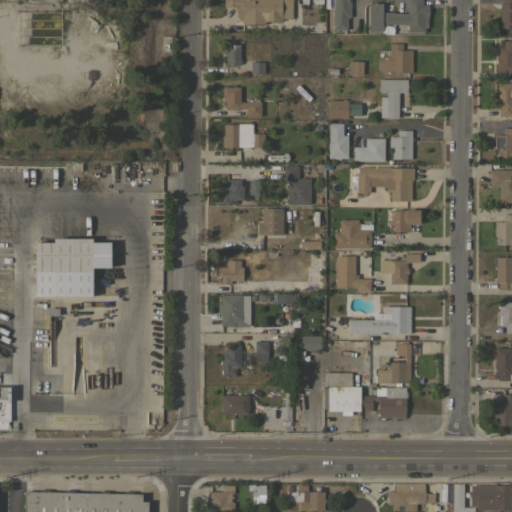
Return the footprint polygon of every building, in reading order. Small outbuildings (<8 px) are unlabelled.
[(281,20),(264,20),(264,23),(241,23),(241,21),(234,11),(234,6),(223,6),(223,0),(291,0),(291,18),(281,18),(281,20)] [(332,0),(349,0),(349,16),(346,16),(346,28),(332,28),(332,0)] [(368,2),(381,2),(381,11),(393,11),(393,12),(407,12),(407,0),(421,0),(421,4),(427,4),(427,27),(424,27),(424,31),(406,31),(406,23),(386,23),(386,26),(381,26),(381,30),(368,30),(368,2)] [(511,0),(511,28),(499,28),(499,2),(502,2),(502,0),(511,0)] [(511,71),(496,71),(496,58),(498,58),(498,47),(503,47),(503,40),(511,40),(511,71)] [(377,71),(377,56),(388,56),(388,42),(402,43),(402,49),(411,49),(411,72),(377,71)] [(239,43),(239,64),(225,64),(225,55),(222,55),(222,43),(239,43)] [(348,60),(362,60),(362,74),(347,74),(348,60)] [(263,72),(249,72),(249,61),(263,61),(263,72)] [(396,118),(378,118),(378,97),(384,97),(384,93),(377,93),(377,79),(405,80),(405,93),(396,92),(396,118)] [(511,104),(511,115),(498,115),(498,109),(496,109),(496,82),(510,82),(510,80),(511,80),(511,104)] [(239,86),(239,101),(260,101),(260,115),(245,115),(245,108),(225,107),(225,100),(222,99),(222,96),(221,96),(221,86),(239,86)] [(347,100),(347,102),(359,102),(359,116),(347,116),(347,117),(328,117),(328,100),(347,100)] [(328,122),(342,122),(342,134),(347,134),(346,157),(327,157),(328,122)] [(222,123),(251,123),(251,132),(269,133),(269,146),(250,146),(250,155),(238,155),(238,146),(221,146),(221,135),(222,135),(222,123)] [(511,158),(510,158),(510,157),(498,157),(498,158),(496,158),(496,149),(494,149),(494,134),(502,134),(502,127),(511,127),(511,158)] [(410,158),(391,158),(391,147),(388,147),(388,135),(397,135),(397,129),(410,129),(410,158)] [(352,160),(352,146),(364,146),(364,137),(383,137),(383,160),(352,160)] [(286,179),(282,179),(282,165),(297,165),(297,177),(309,177),(309,204),(286,203),(286,179)] [(382,185),(369,185),(369,192),(355,192),(356,176),(357,166),(412,167),(412,179),(410,178),(410,200),(389,200),(390,188),(386,188),(382,185)] [(511,169),(511,202),(498,202),(498,185),(489,185),(489,169),(511,169)] [(240,179),(240,185),(242,185),(242,199),(229,199),(229,203),(220,203),(220,194),(218,194),(218,186),(225,186),(225,179),(240,179)] [(257,194),(248,194),(248,180),(257,180),(257,194)] [(281,234),(256,234),(256,221),(260,221),(260,207),(281,207),(281,234)] [(389,221),(390,221),(389,209),(420,209),(420,222),(418,222),(418,223),(408,223),(408,231),(389,231),(389,221)] [(511,214),(511,244),(510,244),(497,243),(497,244),(495,244),(495,236),(493,236),(493,221),(502,221),(502,214),(511,214)] [(332,247),(332,231),(338,231),(338,219),(358,219),(358,228),(369,228),(369,247),(332,247)] [(34,242),(35,242),(35,237),(53,237),(53,238),(91,238),(91,241),(109,241),(109,267),(91,267),(91,296),(34,296),(34,242)] [(313,240),(313,248),(299,248),(299,240),(313,240)] [(403,259),(403,252),(418,253),(418,261),(409,261),(409,262),(405,262),(405,267),(407,267),(407,273),(405,273),(405,283),(389,283),(389,272),(378,272),(378,259),(403,259)] [(335,256),(353,256),(353,273),(357,273),(357,278),(369,278),(369,291),(355,290),(355,287),(334,287),(335,256)] [(494,256),(511,256),(510,271),(511,271),(511,287),(510,287),(510,288),(497,288),(497,281),(494,281),(494,256)] [(241,260),(241,280),(230,280),(230,284),(220,284),(220,275),(217,275),(217,266),(225,266),(225,260),(241,260)] [(294,293),(294,294),(296,294),(296,298),(294,297),(294,303),(274,303),(274,301),(270,301),(270,293),(294,293)] [(241,294),(241,295),(248,295),(248,326),(219,326),(219,314),(217,314),(217,302),(219,302),(219,294),(241,294)] [(511,301),(511,332),(504,332),(504,326),(499,326),(499,325),(498,325),(498,314),(497,314),(497,301),(511,301)] [(348,332),(348,319),(388,319),(388,313),(383,313),(383,305),(409,305),(409,332),(348,332)] [(319,335),(319,350),(293,350),(293,335),(319,335)] [(267,361),(253,361),(253,341),(267,341),(267,361)] [(408,382),(375,382),(375,369),(386,369),(386,364),(388,364),(388,361),(403,361),(403,355),(395,354),(395,343),(409,343),(408,382)] [(235,376),(221,376),(221,364),(220,364),(220,359),(221,359),(221,353),(224,353),(224,345),(239,345),(239,367),(235,367),(235,374),(235,376)] [(494,347),(510,347),(510,363),(511,363),(511,380),(509,380),(509,379),(496,379),(496,373),(494,373),(494,347)] [(305,389),(292,388),(293,366),(305,367),(305,389)] [(322,385),(322,371),(350,372),(350,386),(322,385)] [(358,386),(358,411),(350,411),(350,414),(340,414),(340,411),(338,411),(338,414),(328,414),(328,410),(327,410),(327,408),(322,408),(322,385),(350,386),(358,386)] [(9,401),(9,421),(6,421),(6,428),(0,428),(0,386),(9,386),(9,401)] [(377,417),(377,400),(371,400),(371,409),(359,409),(359,395),(374,395),(374,386),(404,386),(404,391),(406,391),(406,397),(404,397),(404,400),(406,400),(406,403),(404,403),(404,407),(406,407),(406,413),(404,413),(404,417),(377,417)] [(283,392),(288,392),(288,406),(291,406),(290,419),(279,418),(279,406),(283,406),(283,392)] [(511,393),(511,408),(509,408),(509,410),(511,410),(511,416),(511,415),(511,425),(494,425),(494,418),(491,418),(491,417),(492,417),(492,401),(501,401),(501,393),(511,393)] [(247,395),(247,415),(233,415),(233,418),(228,418),(228,415),(220,415),(220,395),(247,395)] [(423,482),(423,491),(424,491),(424,493),(433,493),(433,502),(424,502),(415,502),(415,509),(391,509),(391,503),(386,503),(386,490),(393,490),(393,482),(423,482)] [(451,511),(451,482),(462,483),(461,506),(472,506),(472,511),(451,511)] [(251,483),(251,484),(264,483),(264,494),(262,494),(262,501),(256,502),(255,494),(247,494),(246,483),(251,483)] [(323,499),(324,499),(324,502),(323,502),(323,511),(298,510),(299,500),(301,501),(302,492),(295,492),(295,484),(307,484),(306,490),(323,491),(323,499)] [(511,484),(511,509),(484,509),(484,510),(475,510),(475,506),(470,506),(470,484),(511,484)] [(208,503),(207,503),(207,500),(209,500),(209,492),(222,492),(222,485),(233,485),(233,495),(230,495),(230,502),(233,502),(233,511),(209,511),(208,503)] [(140,493),(140,501),(147,501),(146,511),(22,511),(23,490),(140,493)]
